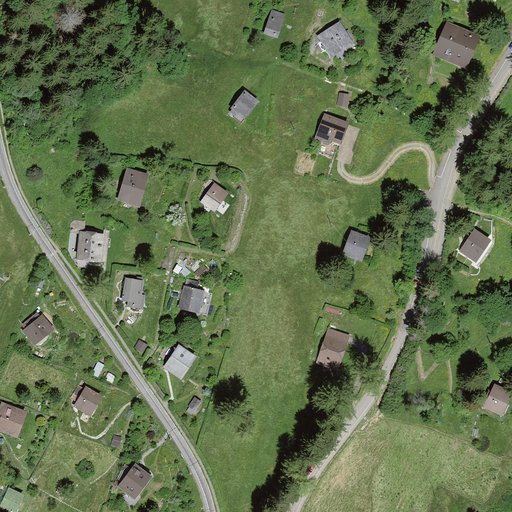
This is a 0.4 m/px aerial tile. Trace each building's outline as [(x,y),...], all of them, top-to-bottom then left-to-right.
[(282,15),(271,11),(263,33),(274,37),(282,15)] [(352,43),(338,22),(316,36),(329,57),(352,43)] [(477,36),(445,22),(432,53),(464,66),(477,36)] [(258,102),(243,92),(228,113),(243,123),(258,102)] [(346,124),(323,114),(314,139),(326,144),(328,140),(338,144),(346,124)] [(127,171),(121,199),(137,203),(144,175),(127,171)] [(225,193),(210,183),(197,202),(211,212),(225,193)] [(475,228),(460,251),(478,263),(493,240),(475,228)] [(108,234),(81,230),(78,257),(104,261),(108,234)] [(347,231),(339,256),(360,261),(367,237),(347,231)] [(146,281),(128,278),(124,301),(130,302),(129,308),(145,311),(148,295),(144,294),(146,281)] [(203,292),(183,286),(176,308),(196,315),(203,292)] [(42,314),(24,329),(38,345),(56,330),(42,314)] [(350,336),(327,327),(314,361),(337,371),(350,336)] [(148,344),(139,339),(135,347),(144,352),(148,344)] [(194,359),(175,346),(160,367),(178,380),(194,359)] [(511,393),(494,385),(485,404),(502,412),(511,393)] [(105,397),(87,387),(76,404),(94,415),(105,397)] [(9,403),(0,427),(0,429),(19,437),(29,411),(9,403)] [(149,476),(133,463),(116,483),(133,497),(149,476)] [(17,511),(25,496),(10,489),(1,507),(12,511),(17,511)]
